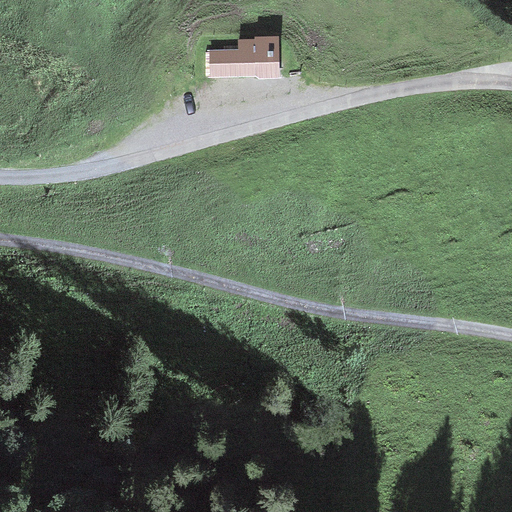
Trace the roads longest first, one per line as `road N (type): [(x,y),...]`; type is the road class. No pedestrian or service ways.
road 1 (unclassified): [(511,83),(367,96),(111,166),(0,178)]
road 2 (track): [(0,238),(163,268),(308,307),(511,337)]
